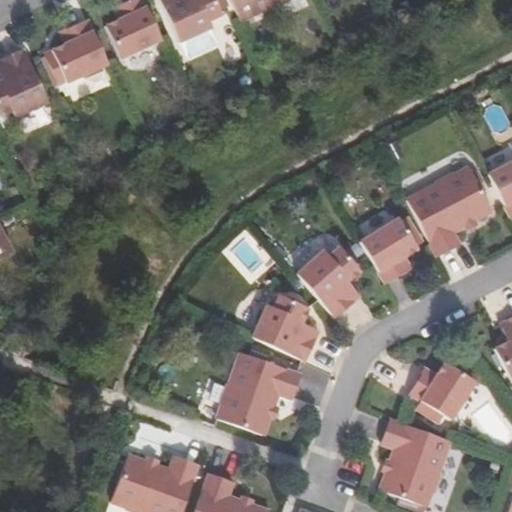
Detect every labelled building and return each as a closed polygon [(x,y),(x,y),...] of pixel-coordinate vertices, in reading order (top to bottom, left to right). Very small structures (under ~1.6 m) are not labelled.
[(123,13),(116,16),(118,22),(105,28),(119,60),(160,42),(140,0),(133,0),(120,6),(123,13)] [(158,0),(178,44),(182,43),(188,56),(211,45),(204,32),(210,29),(207,23),(220,16),(213,0),(158,0)] [(230,0),(240,21),(254,15),(255,16),(274,8),(274,5),(286,0),(230,0)] [(113,9),(116,16),(123,13),(120,6),(113,9)] [(87,22),(67,31),(69,37),(62,40),(64,46),(51,52),(66,85),(108,66),(87,22)] [(59,34),(62,40),(69,37),(67,31),(59,34)] [(23,52),(0,61),(0,64),(5,76),(0,78),(0,117),(12,112),(15,120),(47,105),(23,52)] [(511,217),(511,216),(511,161),(488,174),(511,217)] [(453,231),(465,225),(473,220),(491,211),(469,167),(457,173),(454,172),(436,181),(436,184),(406,199),(436,256),(459,244),(453,231)] [(407,217),(401,221),(406,229),(413,225),(407,217)] [(385,284),(405,272),(402,268),(408,264),(404,257),(418,249),(416,247),(423,242),(413,225),(406,229),(401,221),(399,218),(360,241),(385,284)] [(476,225),(473,220),(465,225),(467,229),(476,225)] [(0,259),(12,253),(0,231),(0,259)] [(343,288),(350,283),(347,279),(359,268),(338,245),(327,255),(322,249),(295,272),(333,316),(353,299),(343,288)] [(411,268),(408,264),(402,268),(405,272),(411,268)] [(359,294),(350,283),(343,288),(353,299),(359,294)] [(301,332),(305,325),(300,323),(306,307),(279,295),(273,308),(266,304),(251,338),(304,362),(314,338),(301,332)] [(511,317),(507,320),(511,329),(511,334),(507,337),(509,341),(495,348),(509,376),(511,374),(511,317)] [(501,324),(507,337),(511,334),(511,329),(507,320),(501,324)] [(317,331),(305,325),(301,332),(314,338),(317,331)] [(266,422),(272,407),(276,394),(290,400),(299,375),(239,353),(227,386),(225,386),(218,403),(220,406),(214,419),(261,436),(266,422)] [(434,377),(428,372),(424,378),(419,374),(406,393),(446,422),(472,385),(444,364),(434,377)] [(423,369),(419,374),(424,378),(428,372),(423,369)] [(277,409),(272,407),(266,422),(271,424),(277,409)] [(394,450),(390,463),(386,473),(380,491),(426,508),(429,499),(432,498),(440,476),(438,473),(449,442),(389,420),(380,444),(394,450)] [(166,475),(152,471),(141,466),(124,460),(107,506),(120,511),(179,511),(195,471),(171,462),(166,475)] [(143,461),(141,466),(152,471),(154,466),(143,461)] [(380,470),(386,473),(390,463),(384,461),(380,470)] [(265,511),(250,506),(239,502),(227,498),(231,484),(206,475),(193,511),(265,511)] [(241,497),(239,502),(250,506),(252,501),(241,497)]
